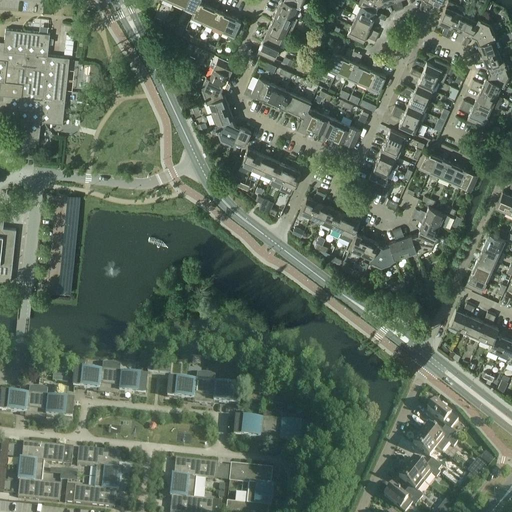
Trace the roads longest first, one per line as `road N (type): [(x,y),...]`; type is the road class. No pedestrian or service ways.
road 1 (tertiary): [(272,242),(211,187),(120,0)]
road 2 (residential): [(315,148),(247,115),(237,92),(260,4),(250,0)]
road 3 (tertiary): [(425,357),(272,242)]
road 4 (residential): [(488,148),(444,128),(466,76),(457,48),(416,30)]
road 5 (residential): [(359,511),(425,357)]
road 6 (residential): [(425,357),(450,297),(461,292),(511,315)]
road 7 (residential): [(410,203),(400,223),(340,195),(354,165)]
